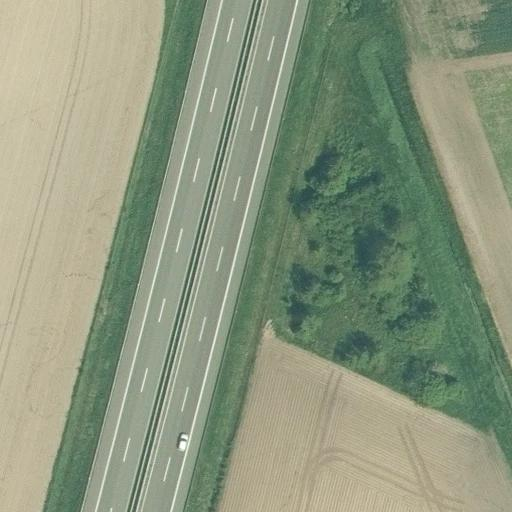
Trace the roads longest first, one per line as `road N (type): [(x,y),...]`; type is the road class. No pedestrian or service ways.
road 1 (motorway): [(153,511),(278,0)]
road 2 (motorway): [(232,0),(108,511)]
